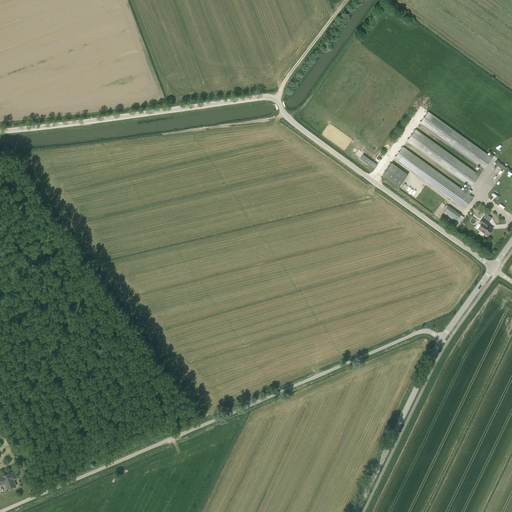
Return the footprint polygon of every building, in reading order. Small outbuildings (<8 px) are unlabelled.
[(472,197),(469,195),(472,191),(468,189),(470,186),(470,187),(479,175),(483,169),(491,157),(428,111),(419,123),(479,167),(475,172),(415,129),(407,140),(467,184),(463,190),(403,146),(394,158),(464,209),(472,197)] [(370,166),(373,162),(364,156),(362,160),(370,166)] [(496,162),(494,165),(504,170),(506,166),(496,162)] [(408,175),(392,163),(383,175),(399,187),(408,175)] [(457,228),(464,217),(448,206),(447,207),(445,206),(443,209),(444,210),(443,212),(456,221),(453,225),(457,228)] [(487,235),(492,228),(486,224),(488,221),(483,217),(480,220),(482,221),(477,229),(487,235)] [(16,479),(17,478),(14,472),(11,473),(11,472),(2,476),(0,477),(0,485),(3,484),(3,483),(5,483),(8,489),(16,486),(13,479),(15,478),(16,479)]
